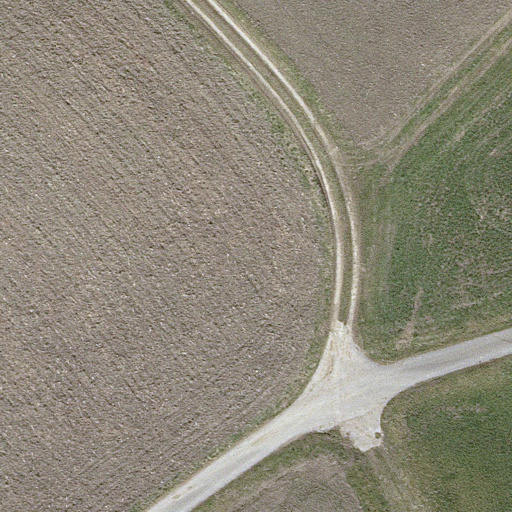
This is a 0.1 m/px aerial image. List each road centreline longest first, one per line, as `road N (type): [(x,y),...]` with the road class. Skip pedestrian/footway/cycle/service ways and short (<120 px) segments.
road 1 (track): [(394,511),(339,412),(352,279),(347,187),(265,77),(187,0)]
road 2 (track): [(180,511),(339,412),(511,350)]
road 3 (track): [(347,187),(511,23)]
